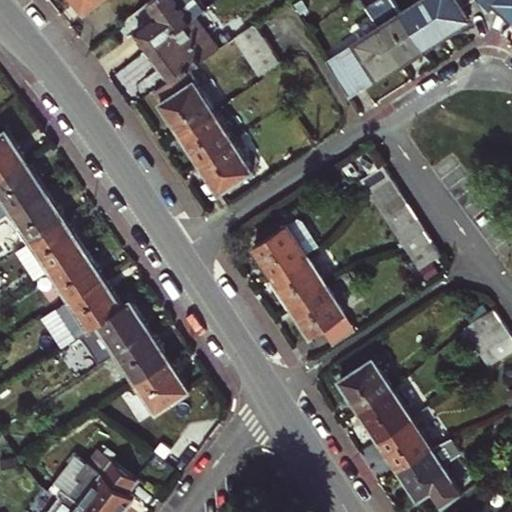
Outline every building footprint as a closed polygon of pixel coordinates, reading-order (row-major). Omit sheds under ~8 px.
[(75,0),(85,11),(98,0),(75,0)] [(147,46),(192,13),(203,5),(199,0),(149,0),(158,11),(134,27),(147,46)] [(425,46),(447,32),(427,0),(423,0),(404,13),(425,46)] [(470,17),(462,6),(470,0),(427,0),(447,32),(470,17)] [(511,13),(511,0),(478,0),(487,13),(502,3),(511,13)] [(171,80),(217,50),(192,13),(147,46),(171,80)] [(404,60),(425,46),(404,13),(382,27),(404,60)] [(233,39),(241,50),(262,35),(254,25),(233,39)] [(351,95),(404,60),(382,27),(329,62),(338,75),(339,75),(339,76),(351,95)] [(251,64),(272,49),(262,35),(241,50),(251,64)] [(251,64),(261,77),(282,62),(272,49),(251,64)] [(180,134),(213,110),(191,79),(159,103),(180,134)] [(200,161),(232,137),(213,110),(180,134),(200,161)] [(0,173),(26,156),(7,127),(0,131),(0,173)] [(221,191),(253,167),(232,137),(200,161),(221,191)] [(371,176),(380,169),(370,154),(360,160),(371,176)] [(0,215),(12,207),(45,186),(26,156),(0,173),(0,215)] [(362,181),(371,194),(394,179),(385,166),(380,169),(371,176),(362,181)] [(371,194),(379,207),(402,192),(394,179),(371,194)] [(12,207),(32,238),(65,216),(45,186),(12,207)] [(379,207),(387,219),(411,204),(402,192),(379,207)] [(387,219),(396,232),(419,217),(411,204),(387,219)] [(51,267),(84,245),(65,216),(32,238),(18,248),(38,276),(51,267)] [(396,232),(403,244),(427,229),(419,217),(396,232)] [(273,274),(306,253),(300,243),(311,236),(300,219),(293,220),(287,224),(287,223),(254,244),(273,274)] [(407,249),(412,257),(435,242),(427,229),(403,244),(407,249)] [(306,253),(318,245),(311,236),(300,243),(306,253)] [(412,257),(420,269),(443,254),(435,242),(412,257)] [(51,267),(70,296),(103,275),(84,245),(51,267)] [(293,304),(326,283),(306,253),(273,274),(293,304)] [(90,326),(98,321),(123,304),(103,275),(70,296),(90,326)] [(313,335),(346,313),(326,283),(293,304),(313,335)] [(98,321),(117,350),(150,328),(131,298),(123,304),(98,321)] [(473,321),(481,333),(503,319),(494,307),(473,321)] [(481,333),(490,346),(511,332),(503,319),(481,333)] [(490,365),(499,359),(490,346),(481,333),(473,321),(464,329),(490,365)] [(138,381),(171,358),(150,328),(117,350),(138,381)] [(490,346),(499,359),(511,349),(511,332),(490,346)] [(361,409),(393,387),(373,357),(342,379),(361,409)] [(157,410),(190,388),(171,358),(138,381),(157,410)] [(380,438),(413,416),(393,387),(361,409),(380,438)] [(401,470),(434,449),(413,416),(380,438),(401,470)] [(0,446),(8,441),(1,430),(0,428),(0,446)] [(119,511),(134,494),(127,489),(136,476),(96,446),(74,474),(79,478),(69,491),(79,499),(95,511),(119,511)] [(444,506),(462,491),(434,449),(401,470),(422,500),(434,492),(444,506)] [(95,511),(79,499),(69,511),(95,511)]
